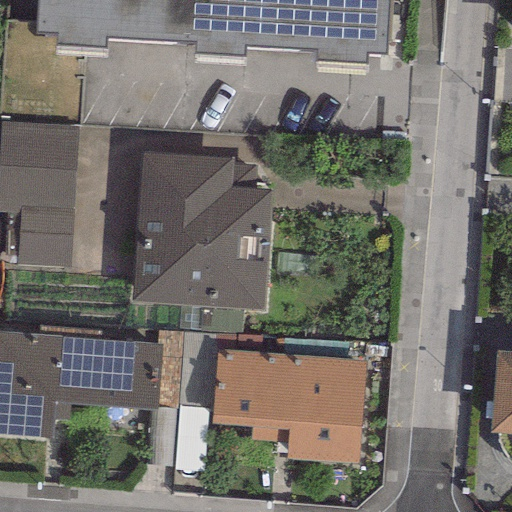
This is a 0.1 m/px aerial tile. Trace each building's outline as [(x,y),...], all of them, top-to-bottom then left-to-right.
[(36,0),(35,33),(56,35),(55,47),(103,50),(103,38),(195,44),(194,53),(241,56),(242,47),(314,51),(313,63),(364,66),(365,54),(384,55),(387,0),(36,0)] [(76,127),(0,122),(0,213),(18,215),(15,264),(68,267),(76,127)] [(263,310),(270,192),(253,191),(255,166),(232,165),(233,159),(139,154),(131,303),(263,310)] [(154,410),(160,345),(0,331),(0,436),(48,440),(51,401),(154,410)] [(364,361),(216,350),(210,425),(251,428),(250,441),(287,444),(285,460),(356,465),(364,361)] [(511,353),(494,352),(488,435),(511,436),(511,353)]
